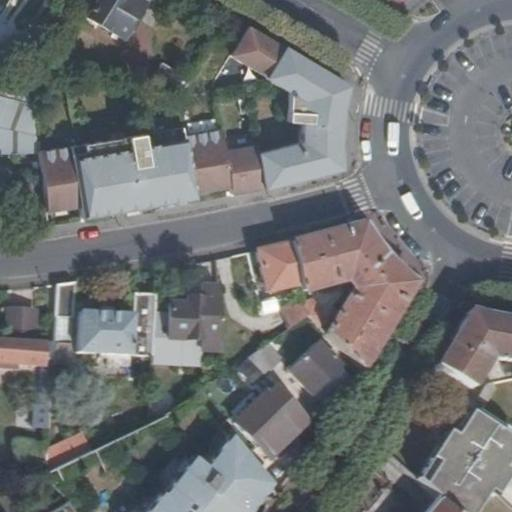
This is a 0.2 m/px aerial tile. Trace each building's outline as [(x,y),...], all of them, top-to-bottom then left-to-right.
[(94,0),(86,15),(122,36),(144,2),(140,0),(94,0)] [(298,149),(254,160),(253,151),(223,156),(220,135),(181,140),(180,131),(36,149),(43,208),(76,204),(78,216),(194,196),(193,191),(230,185),(231,193),(339,167),(339,142),(341,109),(346,84),(247,24),(227,56),(286,92),(293,121),(308,117),(311,132),(298,149)] [(152,79),(179,96),(189,81),(163,64),(152,79)] [(24,69),(1,65),(0,71),(0,93),(29,101),(25,75),(24,69)] [(0,93),(0,151),(36,149),(29,101),(0,93)] [(359,228),(285,246),(296,287),(298,294),(338,284),(346,295),(322,336),(358,371),(385,329),(410,286),(383,263),(359,228)] [(296,287),(285,246),(264,252),(245,255),(251,278),(258,277),(263,295),(296,287)] [(62,364),(67,285),(54,287),(50,347),(49,364),(62,364)] [(217,354),(215,289),(197,289),(197,303),(165,301),(165,316),(164,343),(197,344),(197,354),(217,354)] [(152,315),(153,296),(130,295),(129,318),(75,314),(73,353),(150,359),(152,315)] [(305,319),(314,328),(321,321),(307,304),(301,305),(305,319)] [(305,319),(301,305),(276,312),(285,332),(305,319)] [(1,335),(28,337),(29,313),(3,310),(1,335)] [(464,313),(430,368),(468,391),(484,362),(511,366),(511,324),(498,323),(474,317),(464,313)] [(197,354),(197,344),(164,343),(165,316),(152,315),(150,359),(150,367),(197,369),(197,354)] [(49,364),(50,347),(27,345),(28,337),(1,335),(1,343),(0,342),(0,364),(38,367),(48,368),(49,364)] [(337,370),(313,344),(284,371),(309,397),(337,370)] [(263,346),(244,359),(261,376),(278,361),(263,346)] [(45,424),(48,368),(38,367),(35,423),(45,424)] [(322,406),(351,381),(343,372),(314,397),(322,406)] [(263,458),(276,445),(271,440),(298,414),(270,385),(229,423),(263,458)] [(494,414),(511,424),(511,387),(510,387),(494,414)] [(276,445),(303,419),(298,414),(271,440),(276,445)] [(417,489),(432,502),(442,511),(473,511),(478,507),(483,511),(485,511),(503,492),(497,486),(504,479),(511,469),(511,460),(474,425),(455,446),(443,460),(437,453),(424,468),(430,474),(417,489)] [(225,437),(163,511),(247,511),(268,488),(225,437)] [(448,440),(437,453),(443,460),(455,446),(448,440)] [(15,460),(42,461),(44,444),(17,442),(15,460)] [(424,468),(410,483),(417,489),(430,474),(424,468)] [(497,486),(503,492),(504,493),(511,486),(504,479),(497,486)] [(442,511),(432,502),(423,511),(442,511)]
